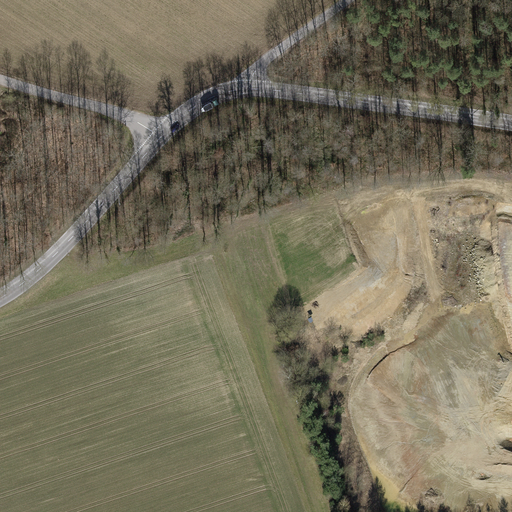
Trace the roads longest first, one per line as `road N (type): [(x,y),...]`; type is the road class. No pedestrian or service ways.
road 1 (tertiary): [(511,123),(248,88)]
road 2 (tertiary): [(161,137),(62,248),(0,297)]
road 3 (residential): [(0,79),(122,114),(161,137)]
road 4 (unclassified): [(346,0),(261,63),(248,88)]
